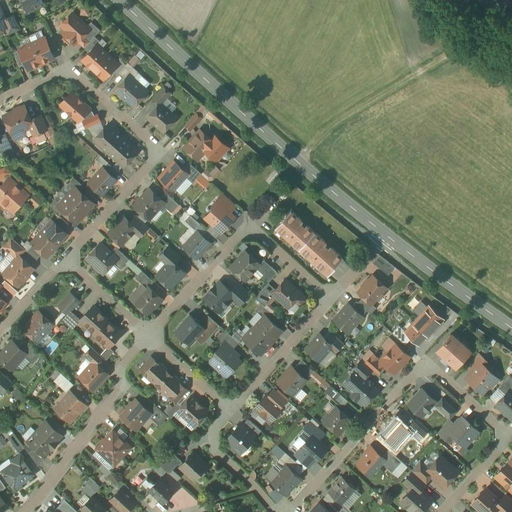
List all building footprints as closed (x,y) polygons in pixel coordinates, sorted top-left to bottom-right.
[(21,0),(22,0),(21,2),(26,12),(35,7),(35,8),(40,5),(36,0),(21,0)] [(0,8),(0,30),(5,28),(8,26),(5,20),(0,8)] [(87,27),(72,13),(62,25),(67,30),(64,34),(66,36),(64,39),(70,43),(72,41),(74,44),(78,40),(79,41),(83,36),(90,29),(87,27)] [(15,15),(5,20),(8,26),(5,28),(9,35),(21,29),(15,15)] [(90,29),(83,36),(89,42),(84,47),(85,48),(95,36),(101,30),(91,22),(87,27),(90,29)] [(508,33),(504,30),(500,33),(500,37),(503,40),(504,39),(505,42),(508,40),(507,38),(508,38),(508,33)] [(58,50),(52,35),(46,38),(52,53),(58,50)] [(95,36),(85,48),(90,52),(95,46),(96,46),(97,45),(100,41),(95,36)] [(46,38),(32,44),(41,64),(55,58),(46,38)] [(32,44),(19,50),(26,64),(28,69),(41,64),(32,44)] [(90,52),(83,60),(93,69),(108,54),(97,45),(96,46),(95,46),(90,52)] [(26,64),(19,50),(13,52),(20,67),(26,64)] [(118,63),(108,54),(93,69),(104,79),(111,71),(117,65),(116,65),(118,63)] [(511,69),(511,65),(502,58),(498,64),(510,72),(511,69)] [(118,63),(116,65),(117,65),(111,71),(116,76),(119,73),(126,65),(121,60),(118,63)] [(126,65),(119,73),(126,79),(129,75),(134,79),(140,73),(128,62),(126,65)] [(134,79),(129,75),(126,79),(116,90),(134,106),(147,91),(134,79)] [(171,93),(163,86),(151,99),(158,105),(161,103),(162,104),(171,93)] [(90,108),(72,91),(60,105),(79,121),(82,118),(90,109),(90,108)] [(162,104),(161,103),(158,105),(147,117),(164,132),(170,125),(172,125),(176,120),(176,118),(177,117),(162,104)] [(40,116),(31,120),(25,106),(4,116),(12,133),(22,128),(23,131),(31,127),(35,135),(46,130),(40,116)] [(90,109),(82,118),(84,120),(96,115),(94,113),(92,112),(90,110),(90,109)] [(196,113),(185,125),(191,130),(202,118),(196,113)] [(84,120),(83,121),(87,128),(101,121),(97,114),(84,120)] [(108,124),(95,139),(109,151),(110,151),(121,138),(122,139),(123,137),(108,124)] [(201,130),(197,133),(196,133),(191,139),(191,141),(185,148),(192,154),(192,156),(195,158),(197,158),(198,160),(206,151),(206,149),(213,141),(201,130)] [(6,134),(0,136),(0,142),(0,144),(0,143),(0,150),(1,153),(12,147),(6,134)] [(122,139),(121,138),(110,151),(109,151),(108,152),(124,166),(136,152),(122,139)] [(174,161),(159,177),(173,190),(186,177),(188,174),(182,168),(174,161)] [(109,162),(104,168),(114,177),(119,172),(109,162)] [(202,174),(188,162),(182,168),(188,174),(186,177),(193,183),(202,174)] [(6,167),(0,169),(0,178),(12,173),(6,167)] [(104,168),(103,167),(89,183),(102,194),(116,179),(114,177),(104,168)] [(21,189),(11,180),(4,188),(2,186),(0,188),(0,199),(1,200),(1,201),(1,203),(5,207),(8,207),(13,211),(27,196),(20,190),(21,189)] [(67,197),(85,214),(94,204),(76,187),(67,197)] [(149,188),(134,205),(149,219),(163,204),(165,202),(161,198),(149,188)] [(179,204),(166,192),(161,198),(165,202),(163,204),(172,213),(179,204)] [(237,205),(223,193),(216,201),(221,205),(221,204),(230,212),(237,205)] [(76,223),(85,214),(67,197),(60,204),(58,206),(64,212),(76,223)] [(60,204),(55,199),(49,206),(59,215),(60,216),(64,212),(58,206),(60,204)] [(221,205),(217,209),(212,210),(206,217),(222,232),(235,217),(230,212),(221,204),(221,205)] [(326,241),(291,210),(275,228),(309,259),(326,241)] [(149,227),(135,214),(129,221),(138,228),(135,231),(141,236),(149,227)] [(60,216),(59,215),(54,221),(64,230),(69,224),(60,216)] [(129,221),(124,216),(109,233),(123,245),(124,243),(126,243),(130,239),(130,237),(135,231),(138,228),(129,221)] [(54,221),(53,220),(42,232),(37,227),(58,246),(57,245),(67,233),(64,230),(54,221)] [(58,246),(37,227),(42,232),(32,243),(33,245),(43,253),(46,257),(57,245),(58,246)] [(197,230),(183,246),(197,259),(211,243),(197,230)] [(23,247),(11,236),(3,245),(15,256),(23,247)] [(345,258),(326,241),(309,259),(329,276),(345,258)] [(100,243),(87,258),(96,265),(96,267),(99,271),(102,271),(104,273),(114,263),(117,259),(112,254),(100,243)] [(43,253),(33,245),(27,251),(37,259),(43,253)] [(169,246),(159,257),(168,264),(171,259),(175,263),(181,256),(169,246)] [(129,259),(118,248),(112,254),(117,259),(114,263),(121,269),(129,259)] [(260,264),(246,251),(231,267),(245,280),(255,270),(260,264)] [(34,268),(19,255),(7,268),(13,274),(10,278),(19,286),(22,282),(23,282),(28,276),(28,275),(34,268)] [(168,264),(157,275),(170,288),(180,277),(181,277),(185,272),(175,263),(171,259),(168,264)] [(271,266),(266,262),(262,267),(267,271),(271,266)] [(262,267),(260,264),(255,270),(262,277),(267,271),(262,267)] [(267,271),(262,277),(269,283),(278,272),(271,266),(267,271)] [(154,281),(142,271),(136,278),(146,287),(147,285),(149,287),(154,281)] [(373,275),(358,292),(364,297),(372,304),(377,298),(379,300),(384,295),(382,293),(387,287),(373,275)] [(276,289),(273,293),(275,295),(289,307),(295,301),(297,302),(301,302),(304,299),(304,295),(285,279),(276,289)] [(231,291),(220,280),(204,297),(220,312),(233,298),(236,295),(231,291)] [(251,293),(239,283),(231,291),(236,295),(233,298),(241,305),(251,293)] [(276,289),(269,283),(255,297),(263,305),(269,298),(271,300),(275,295),(273,293),(276,289)] [(146,287),(143,290),(144,291),(134,301),(141,307),(141,309),(144,312),(146,312),(148,314),(162,298),(149,287),(147,285),(146,287)] [(71,292),(59,305),(68,314),(71,310),(80,300),(71,292)] [(372,304),(364,297),(359,302),(367,310),(371,314),(377,308),(372,304)] [(359,302),(357,301),(352,306),(363,315),(367,310),(359,302)] [(272,313),(261,303),(255,310),(263,317),(265,314),(268,317),(272,313)] [(352,306),(349,303),(334,320),(348,333),(364,316),(363,315),(352,306)] [(97,309),(93,306),(88,312),(87,312),(81,319),(80,319),(81,320),(95,332),(95,333),(107,320),(108,319),(97,309)] [(81,319),(71,310),(68,314),(62,320),(73,329),(81,320),(80,319),(81,319)] [(53,324),(39,311),(24,328),(38,341),(38,340),(39,340),(38,340),(46,332),(50,327),(53,324)] [(268,317),(265,314),(263,317),(255,326),(271,340),(271,341),(272,342),(282,330),(268,317)] [(442,314),(433,324),(435,327),(434,328),(442,335),(452,323),(442,314)] [(175,331),(190,344),(204,328),(189,315),(175,331)] [(433,324),(422,315),(407,332),(419,343),(425,337),(426,337),(434,328),(435,327),(433,324)] [(107,320),(95,333),(95,332),(94,334),(108,346),(109,347),(110,347),(116,340),(116,339),(121,333),(117,330),(118,329),(107,320)] [(271,340),(255,326),(246,335),(243,338),(247,341),(260,353),(271,341),(271,340)] [(46,332),(38,340),(39,340),(38,340),(44,345),(52,337),(49,334),(53,330),(50,327),(46,332)] [(246,335),(239,328),(232,336),(239,342),(243,346),(247,341),(243,338),(246,335)] [(232,336),(226,330),(217,340),(223,344),(225,342),(233,350),(239,342),(232,336)] [(343,343),(330,331),(324,337),(334,346),(331,349),(334,353),(343,343)] [(324,337),(320,334),(307,349),(320,361),(331,349),(334,346),(324,337)] [(451,334),(436,350),(456,368),(472,350),(462,341),(461,342),(457,338),(456,339),(451,334)] [(24,351),(13,341),(0,354),(0,357),(12,368),(24,356),(26,353),(24,351)] [(223,344),(218,350),(216,350),(216,353),(211,359),(212,362),(218,369),(222,368),(223,367),(229,373),(233,368),(233,365),(234,365),(237,364),(240,361),(234,355),(236,353),(233,350),(225,342),(223,344)] [(41,354),(30,344),(24,351),(26,353),(24,356),(33,364),(41,354)] [(396,344),(381,360),(395,372),(397,370),(397,368),(401,363),(408,363),(408,358),(409,356),(396,344)] [(92,346),(84,355),(92,363),(94,361),(98,364),(104,357),(101,355),(92,346)] [(109,347),(108,346),(101,355),(104,357),(106,360),(114,351),(110,347),(109,347)] [(486,361),(478,353),(473,359),(479,364),(481,362),(483,364),(486,361)] [(374,354),(366,363),(373,369),(377,373),(383,367),(375,360),(378,357),(374,354)] [(158,363),(151,356),(140,368),(153,380),(152,381),(158,387),(170,373),(164,368),(166,367),(160,362),(158,363)] [(315,370),(302,359),(294,368),(307,379),(315,370)] [(366,363),(362,359),(353,369),(361,376),(362,375),(365,378),(373,369),(366,363)] [(479,364),(473,359),(465,368),(471,373),(479,364)] [(98,364),(94,361),(92,363),(80,377),(94,389),(108,373),(98,364)] [(483,364),(481,362),(479,364),(471,373),(467,378),(471,382),(473,381),(476,384),(476,386),(483,392),(490,384),(488,382),(495,375),(483,364)] [(294,368),(292,366),(289,369),(289,371),(287,373),(286,373),(278,381),(293,394),(295,394),(300,389),(300,387),(307,379),(294,368)] [(13,382),(1,371),(0,372),(0,382),(2,384),(0,386),(0,387),(4,391),(13,382)] [(74,384),(61,372),(54,380),(67,391),(74,384)] [(175,378),(170,373),(158,387),(164,392),(165,390),(177,402),(178,401),(188,390),(181,383),(182,382),(176,376),(175,378)] [(511,375),(510,374),(498,387),(506,394),(510,390),(511,388),(511,375)] [(371,381),(369,381),(365,378),(362,375),(361,376),(349,388),(354,392),(357,392),(359,394),(359,397),(360,398),(357,401),(364,407),(379,390),(373,385),(373,383),(371,381)] [(288,400),(274,388),(268,395),(282,407),(288,400)] [(436,401),(423,389),(409,404),(413,408),(413,410),(416,412),(418,412),(422,416),(436,401)] [(506,394),(496,404),(511,418),(511,391),(510,390),(506,394)] [(71,391),(56,408),(70,421),(72,418),(74,418),(77,414),(77,413),(85,404),(71,391)] [(348,401),(338,391),(332,397),(343,407),(348,401)] [(268,395),(267,394),(255,408),(270,421),(282,408),(282,407),(268,395)] [(183,405),(178,411),(189,421),(187,424),(192,429),(196,425),(209,411),(192,395),(183,405)] [(457,411),(443,398),(436,405),(450,418),(457,411)] [(137,399),(122,416),(136,428),(149,415),(151,412),(150,411),(137,399)] [(177,402),(166,414),(168,416),(171,418),(178,411),(183,405),(178,401),(177,402)] [(166,414),(156,404),(150,411),(151,412),(149,415),(160,425),(168,416),(166,414)] [(350,418),(337,407),(332,413),(330,411),(322,420),(339,434),(343,430),(341,428),(350,418)] [(408,427),(397,417),(381,434),(397,449),(412,433),(421,441),(429,432),(415,420),(408,427)] [(262,430),(248,418),(243,424),(256,435),(255,436),(256,437),(262,430)] [(464,418),(458,425),(457,425),(450,432),(450,433),(451,433),(464,445),(478,430),(464,418)] [(62,435),(46,421),(28,440),(44,454),(50,448),(51,449),(58,442),(57,441),(62,435)] [(317,426),(311,421),(304,428),(310,434),(317,426)] [(241,422),(230,435),(230,444),(239,451),(246,443),(249,443),(255,436),(256,435),(243,424),(241,422)] [(450,432),(444,426),(438,432),(446,439),(451,433),(450,433),(450,432)] [(131,447),(113,430),(105,439),(123,455),(131,447)] [(25,448),(14,432),(8,437),(19,452),(25,448)] [(327,448),(312,434),(300,448),(315,461),(327,448)] [(123,455),(105,439),(97,448),(115,464),(123,455)] [(383,456),(371,446),(362,455),(363,456),(357,463),(371,475),(372,474),(371,473),(378,465),(379,466),(382,463),(386,459),(383,456)] [(45,459),(33,448),(29,453),(38,466),(45,459)] [(402,461),(389,449),(383,456),(386,459),(382,463),(393,472),(402,461)] [(209,466),(194,452),(190,456),(188,456),(186,459),(186,460),(180,466),(194,479),(200,473),(201,474),(209,466)] [(297,462),(286,452),(277,461),(284,467),(286,465),(291,469),(297,462)] [(21,454),(12,460),(15,464),(3,472),(14,488),(25,480),(34,473),(21,454)] [(176,455),(164,468),(167,471),(169,473),(182,460),(176,455)] [(429,468),(426,471),(431,475),(444,487),(458,471),(440,455),(429,468)] [(421,460),(412,470),(413,471),(425,482),(431,475),(426,471),(429,468),(421,460)] [(511,463),(510,461),(509,461),(503,467),(504,468),(497,477),(505,485),(505,487),(508,487),(511,490),(511,463)] [(164,468),(158,462),(153,468),(162,476),(167,471),(164,468)] [(291,469),(286,465),(284,467),(272,481),(286,494),(294,485),(293,484),(300,477),(291,469)] [(134,492),(111,471),(106,477),(114,484),(120,489),(121,487),(131,496),(134,492)] [(425,482),(413,471),(403,483),(411,490),(415,485),(421,490),(427,483),(425,482)] [(148,476),(137,487),(145,494),(150,490),(164,503),(174,491),(160,478),(155,482),(148,476)] [(342,477),(330,491),(343,503),(348,498),(349,498),(352,494),(352,493),(355,489),(342,477)] [(87,484),(81,490),(89,497),(92,495),(95,492),(87,484)] [(411,490),(401,501),(412,511),(421,511),(432,500),(426,494),(425,494),(421,490),(415,485),(411,490)] [(120,489),(110,499),(117,506),(118,505),(124,511),(126,511),(137,501),(131,496),(121,487),(120,489)] [(511,510),(501,501),(486,488),(482,493),(480,493),(478,495),(478,497),(472,503),(481,511),(492,511),(495,509),(498,511),(511,511),(511,510)] [(511,498),(507,494),(501,501),(511,510),(511,498)] [(89,497),(80,508),(83,511),(103,511),(106,509),(92,495),(89,497)] [(76,511),(78,511),(65,499),(54,511),(56,511),(76,511)] [(330,511),(320,503),(311,511),(330,511)]
